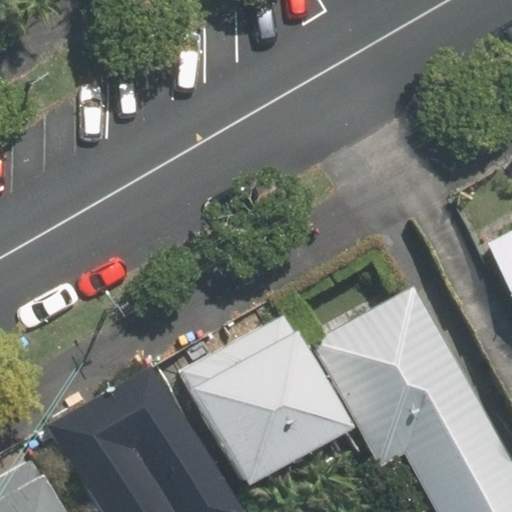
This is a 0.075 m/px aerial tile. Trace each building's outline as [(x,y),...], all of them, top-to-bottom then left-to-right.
[(511,219),(494,230),(511,262),(511,219)] [(511,511),(511,495),(464,405),(404,291),(307,342),(367,456),(402,437),(441,511),(511,511)] [(272,312),(165,368),(221,474),(328,417),(272,312)] [(220,511),(141,361),(37,416),(87,511),(220,511)] [(43,511),(20,468),(0,478),(0,511),(43,511)]
